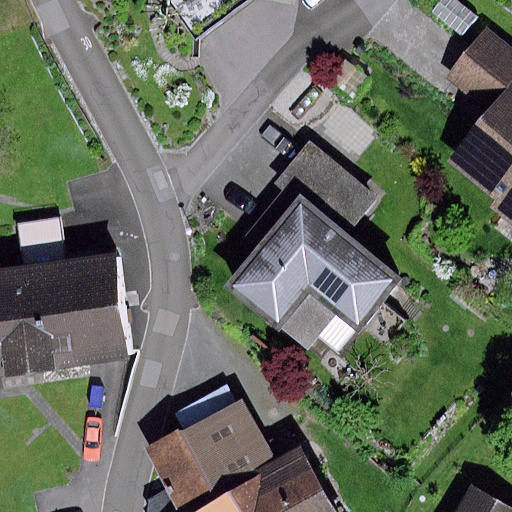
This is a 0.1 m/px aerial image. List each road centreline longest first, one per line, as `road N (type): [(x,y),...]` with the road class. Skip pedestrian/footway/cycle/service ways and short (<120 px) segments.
road 1 (residential): [(122,511),(170,281),(159,207)]
road 2 (residential): [(377,0),(215,169),(159,207)]
road 3 (residential): [(159,207),(52,0)]
